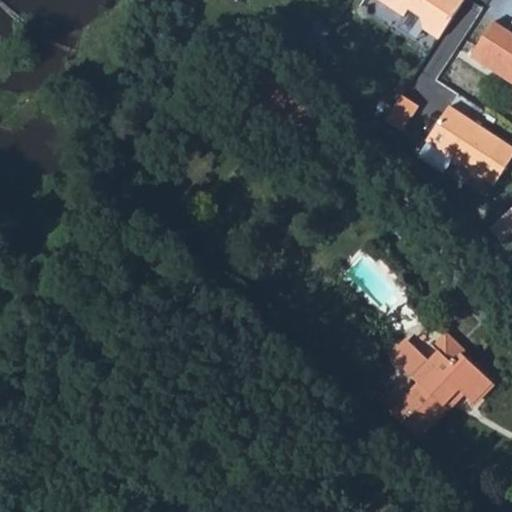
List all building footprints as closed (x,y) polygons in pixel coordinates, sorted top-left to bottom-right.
[(378,0),(405,17),(410,10),(422,18),(424,30),(439,40),(465,0),(378,0)] [(511,34),(493,22),(470,56),(511,84),(511,34)] [(282,91),(305,113),(316,103),(287,71),(275,81),(284,90),(282,91)] [(275,81),(273,83),(282,91),(284,90),(275,81)] [(282,91),(273,83),(253,103),(261,111),(282,91)] [(282,134),(305,113),(282,91),(261,111),(282,134)] [(401,96),(384,121),(401,132),(418,107),(401,96)] [(475,124),(448,106),(425,141),(479,177),(493,186),(511,156),(511,148),(502,142),(475,124)] [(159,187),(152,194),(166,207),(173,200),(159,187)] [(433,345),(438,350),(452,362),(462,351),(465,348),(446,330),(433,345)] [(452,362),(438,350),(429,359),(410,341),(394,358),(418,381),(391,410),(419,436),(448,408),(444,404),(459,388),(472,401),(482,391),(493,381),(462,351),(452,362)]
